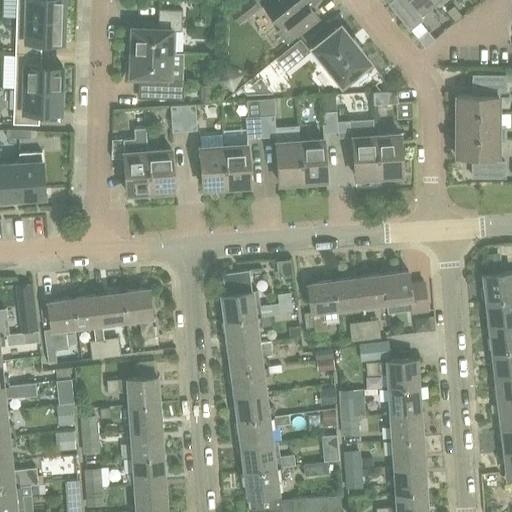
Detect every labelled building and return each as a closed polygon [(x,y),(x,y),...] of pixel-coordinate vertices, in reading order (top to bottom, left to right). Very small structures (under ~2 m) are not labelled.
[(16,0),(16,16),(64,18),(64,0),(16,0)] [(277,30),(287,42),(311,22),(310,21),(304,14),(304,9),(316,0),(262,0),(262,1),(282,26),(277,30)] [(417,13),(433,0),(432,0),(393,0),(390,3),(410,27),(421,19),(417,13)] [(447,11),(455,21),(462,15),(454,5),(447,11)] [(131,51),(171,52),(175,52),(176,29),(182,29),(182,8),(158,7),(158,22),(128,21),(128,38),(132,38),(131,51)] [(238,23),(246,17),(238,8),(230,14),(238,23)] [(16,16),(15,52),(41,52),(41,41),(55,41),(57,41),(63,42),(64,18),(16,16)] [(312,47),(342,83),(371,60),(359,47),(360,46),(352,36),(351,37),(340,24),(312,47)] [(418,37),(425,46),(435,38),(428,29),(418,37)] [(276,57),(286,70),(311,50),(301,38),(276,57)] [(157,97),(183,98),(184,79),(170,79),(171,52),(131,51),(131,66),(127,66),(126,78),(158,79),(157,97)] [(41,52),(15,52),(15,55),(14,87),(62,88),(62,69),(62,65),(41,64),(41,52)] [(457,94),(457,108),(498,108),(498,90),(508,90),(508,75),(473,74),(473,94),(457,94)] [(200,84),(200,101),(214,101),(214,84),(200,84)] [(61,112),(62,88),(14,87),(13,123),(39,123),(39,111),(61,112)] [(374,91),(374,103),(398,102),(398,89),(374,91)] [(323,131),(337,131),(338,131),(337,120),(335,94),(322,95),(323,110),(322,110),(323,131)] [(182,104),(184,130),(197,129),(195,103),(182,104)] [(172,131),(184,130),(182,104),(171,105),(172,131)] [(457,141),(498,141),(498,139),(505,140),(505,125),(498,124),(498,108),(457,108),(457,141)] [(134,111),(135,127),(143,127),(143,111),(134,111)] [(260,115),(261,136),(276,135),(276,126),(275,114),(260,115)] [(247,137),(261,136),(260,115),(246,116),(247,137)] [(349,119),(337,120),(338,131),(338,137),(350,136),(349,119)] [(135,127),(134,127),(135,138),(123,138),(112,139),(111,168),(125,167),(127,192),(151,190),(148,150),(147,150),(145,127),(143,127),(135,127)] [(5,137),(18,137),(18,129),(6,129),(5,137)] [(18,129),(18,137),(30,137),(30,129),(18,129)] [(400,132),(376,134),(379,174),(403,172),(400,132)] [(355,176),(379,174),(376,134),(353,136),(355,176)] [(300,139),(303,179),(327,178),(324,137),(300,139)] [(303,179),(300,139),(277,141),(279,181),(303,179)] [(473,175),(505,176),(505,162),(498,162),(498,141),(457,141),(457,156),(473,156),(473,175)] [(248,143),(224,144),(227,185),(251,183),(248,143)] [(200,146),(203,186),(227,185),(224,144),(200,146)] [(148,150),(151,190),(175,188),(172,148),(148,150)] [(20,157),(22,197),(26,197),(45,195),(42,150),(19,152),(20,157)] [(20,157),(0,157),(0,187),(1,198),(22,197),(20,157)] [(222,272),(225,293),(221,294),(224,320),(261,315),(293,310),(290,291),(278,292),(279,302),(254,305),(252,290),(249,269),(222,272)] [(408,269),(383,273),(386,301),(388,311),(410,309),(411,312),(427,309),(423,279),(409,281),(408,269)] [(511,270),(483,274),(486,299),(511,295),(511,270)] [(358,276),(361,304),(386,301),(383,273),(358,276)] [(333,279),(337,307),(361,304),(358,276),(333,279)] [(314,326),(315,330),(327,329),(324,309),(337,307),(333,279),(308,282),(312,311),(304,312),(306,327),(314,326)] [(11,285),(18,332),(32,330),(26,283),(11,285)] [(148,287),(123,291),(127,319),(139,317),(142,337),(154,335),(151,316),(152,316),(148,287)] [(123,291),(98,294),(102,322),(127,319),(123,291)] [(98,294),(73,297),(77,326),(102,322),(98,294)] [(511,295),(486,299),(489,324),(511,321),(511,295)] [(44,329),(48,361),(57,359),(55,349),(68,347),(65,327),(77,326),(73,297),(48,301),(52,328),(44,329)] [(224,320),(228,345),(259,341),(257,326),(263,325),(261,315),(224,320)] [(429,328),(428,316),(415,318),(416,330),(429,328)] [(364,320),(366,338),(381,336),(378,318),(364,320)] [(349,321),(351,340),(366,338),(364,320),(349,321)] [(511,321),(489,324),(492,350),(511,347),(511,321)] [(291,336),(301,335),(299,325),(289,326),(291,336)] [(25,331),(26,342),(39,341),(38,330),(25,331)] [(104,337),(107,356),(121,354),(119,336),(104,337)] [(89,339),(91,358),(107,356),(104,337),(89,339)] [(228,345),(231,370),(268,365),(267,355),(273,354),(271,339),(259,341),(228,345)] [(365,344),(366,357),(390,354),(388,341),(365,344)] [(511,347),(492,350),(495,375),(511,372),(511,347)] [(315,351),(316,359),(333,356),(332,348),(315,351)] [(316,359),(318,370),(335,368),(333,357),(316,359)] [(0,358),(0,384),(9,383),(8,374),(2,374),(1,359),(0,358)] [(389,386),(419,384),(417,358),(367,361),(367,372),(388,371),(389,386)] [(128,390),(129,403),(160,401),(158,375),(157,375),(156,361),(139,362),(140,376),(127,377),(127,378),(107,379),(108,391),(128,390)] [(231,370),(235,395),(266,391),(264,376),(269,375),(268,365),(231,370)] [(56,368),(57,376),(71,375),(70,367),(56,368)] [(498,398),(498,400),(511,398),(511,372),(495,375),(496,384),(493,385),(492,387),(493,397),(495,398),(498,398)] [(56,380),(57,395),(75,393),(74,379),(56,380)] [(36,381),(9,383),(0,384),(0,409),(6,409),(4,395),(10,394),(10,395),(12,395),(13,396),(37,393),(36,381)] [(389,386),(391,413),(421,410),(419,384),(389,386)] [(335,402),(334,387),(320,388),(321,403),(335,402)] [(339,389),(341,416),(358,414),(356,388),(339,389)] [(235,395),(238,420),(275,415),(273,405),(268,406),(266,391),(235,395)] [(511,398),(498,400),(501,425),(511,423),(511,398)] [(48,400),(17,399),(16,413),(48,414),(48,400)] [(129,403),(131,430),(162,428),(160,401),(129,403)] [(74,422),(72,403),(58,404),(59,423),(74,422)] [(0,409),(0,435),(15,434),(14,424),(8,425),(6,409),(0,409)] [(391,413),(393,439),(423,437),(421,410),(391,413)] [(334,411),(322,412),(323,424),(335,423),(334,411)] [(80,415),(81,434),(98,432),(98,429),(106,429),(105,422),(98,422),(97,414),(80,415)] [(342,435),(359,434),(358,414),(341,416),(342,435)] [(238,420),(241,445),(272,441),(270,426),(276,425),(275,415),(238,420)] [(511,423),(501,425),(504,450),(511,449),(511,423)] [(131,430),(133,456),(164,454),(162,428),(131,430)] [(58,449),(75,448),(73,430),(56,432),(58,449)] [(81,434),(82,452),(100,452),(98,432),(81,434)] [(0,435),(0,460),(11,459),(10,445),(16,444),(15,434),(0,435)] [(393,439),(395,465),(425,463),(423,437),(393,439)] [(241,445),(245,470),(281,465),(295,463),(294,454),(274,456),(272,441),(241,445)] [(343,450),(344,468),(362,467),(360,449),(343,450)] [(133,456),(135,483),(165,481),(164,454),(133,456)] [(372,465),(372,456),(361,456),(362,465),(372,465)] [(0,460),(0,486),(20,484),(37,482),(35,467),(13,470),(11,459),(0,460)] [(304,462),(305,474),(328,472),(327,460),(304,462)] [(395,465),(396,491),(427,489),(425,463),(395,465)] [(271,509),(271,511),(294,511),(293,497),(280,498),(277,475),(283,475),(282,468),(281,465),(245,470),(248,496),(252,495),(254,510),(252,510),(252,511),(271,509)] [(84,468),(85,486),(102,485),(101,467),(84,468)] [(344,468),(346,487),(363,486),(362,467),(344,468)] [(74,511),(81,511),(80,495),(79,479),(67,480),(68,496),(69,511),(74,511)] [(103,480),(104,501),(115,500),(113,479),(103,480)] [(135,483),(137,509),(167,507),(165,481),(135,483)] [(45,483),(32,484),(33,494),(46,493),(45,483)] [(20,485),(20,484),(0,486),(0,511),(24,511),(22,495),(31,494),(30,484),(20,485)] [(85,486),(86,505),(104,504),(102,485),(85,486)] [(378,508),(377,511),(428,511),(427,489),(396,491),(398,506),(378,508)] [(329,495),(330,511),(341,511),(341,494),(329,495)] [(305,496),(306,511),(318,511),(317,495),(305,496)] [(317,495),(318,511),(330,511),(329,495),(317,495)] [(293,497),(294,511),(306,511),(305,496),(293,497)]
